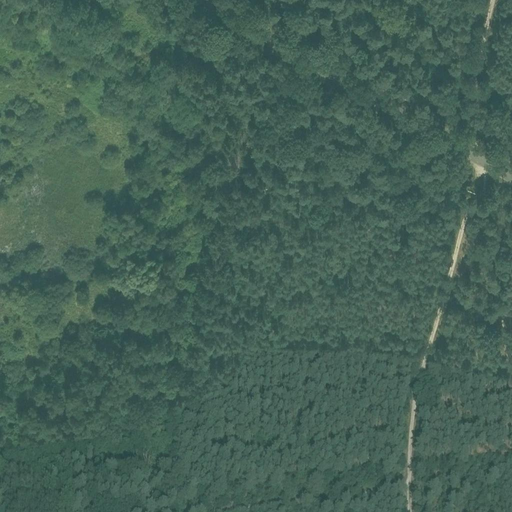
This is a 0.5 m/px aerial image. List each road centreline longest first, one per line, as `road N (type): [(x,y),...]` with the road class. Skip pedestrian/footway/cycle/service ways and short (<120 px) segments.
road 1 (track): [(475,156),(404,437),(407,488)]
road 2 (tertiary): [(475,156),(199,0)]
road 3 (track): [(407,488),(196,511)]
road 4 (track): [(465,149),(494,0)]
